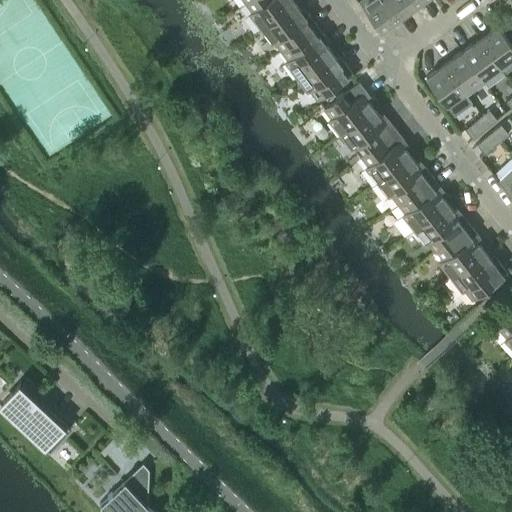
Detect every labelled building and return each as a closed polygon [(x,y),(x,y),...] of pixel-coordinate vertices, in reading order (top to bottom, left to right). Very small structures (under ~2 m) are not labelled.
[(248,12),(259,27),(294,2),(292,0),(245,0),(244,1),(251,10),(248,12)] [(396,17),(384,0),(358,0),(379,29),(396,17)] [(409,0),(384,0),(396,17),(413,5),(409,0)] [(273,40),(280,49),(315,23),(307,12),(304,15),(294,2),(259,27),(270,42),(273,40)] [(284,60),(295,75),(329,50),(319,36),(323,34),(315,23),(280,49),(287,58),(284,60)] [(511,45),(497,24),(478,37),(501,68),(511,60),(511,45)] [(478,37),(461,50),(483,81),(501,68),(478,37)] [(329,50),(295,75),(306,90),(309,88),(316,98),(352,72),(343,60),(339,63),(329,50)] [(461,50),(443,62),(465,93),(483,81),(461,50)] [(465,93),(443,62),(425,75),(452,114),(471,101),(465,93)] [(327,119),(339,133),(373,107),(362,94),(366,91),(358,80),(323,107),(330,116),(327,119)] [(353,146),(360,155),(395,128),(387,117),(383,120),(373,107),(339,133),(350,148),(353,146)] [(488,108),(481,114),(489,124),(496,118),(488,108)] [(489,124),(481,114),(463,128),(472,138),(489,124)] [(500,123),(493,128),(501,138),(508,133),(500,123)] [(364,166),(375,181),(410,154),(399,141),(403,138),(395,128),(360,155),(367,164),(364,166)] [(501,138),(493,128),(475,143),(484,153),(501,138)] [(390,193),(397,202),(432,175),(424,164),(420,167),(410,154),(375,181),(387,195),(390,193)] [(511,164),(496,179),(510,196),(511,194),(511,164)] [(401,213),(412,228),(446,202),(436,188),(440,185),(432,175),(397,202),(404,211),(401,213)] [(427,240),(434,249),(469,222),(460,212),(457,215),(446,202),(412,228),(424,243),(427,240)] [(438,261),(449,275),(483,249),(473,236),(477,233),(469,222),(434,249),(440,258),(438,261)] [(483,249),(449,275),(461,290),(463,288),(471,297),(506,270),(497,259),(494,262),(483,249)] [(503,338),(511,347),(511,301),(503,310),(509,316),(497,327),(505,335),(503,338)] [(8,395),(0,403),(0,404),(11,415),(11,416),(14,420),(15,419),(48,450),(56,441),(57,442),(69,428),(38,399),(39,399),(20,381),(7,395),(8,395)] [(142,462),(98,503),(107,511),(154,511),(155,511),(146,503),(147,468),(142,462)]
